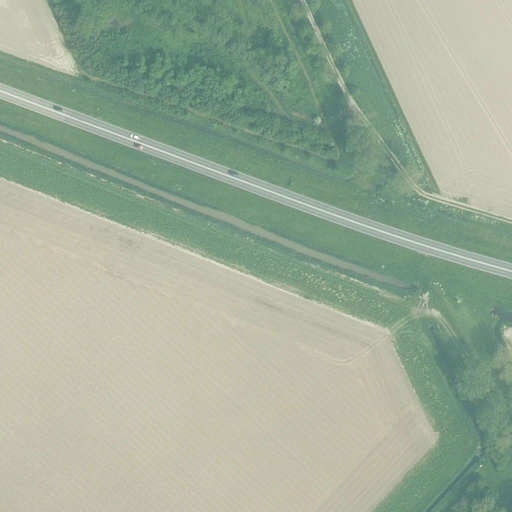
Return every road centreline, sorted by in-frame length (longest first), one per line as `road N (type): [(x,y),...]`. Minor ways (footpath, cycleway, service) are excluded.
road 1 (trunk): [(0,91),(379,231),(511,271)]
road 2 (unclassified): [(423,192),(354,109),(301,0)]
road 3 (track): [(511,443),(466,359),(419,306)]
